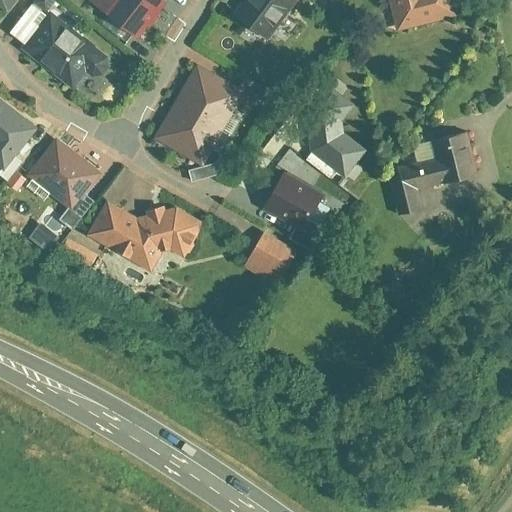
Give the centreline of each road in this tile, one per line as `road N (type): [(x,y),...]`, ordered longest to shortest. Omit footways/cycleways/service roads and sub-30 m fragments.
road 1 (primary): [(0,365),(77,404),(239,511)]
road 2 (residential): [(207,0),(115,141)]
road 3 (residential): [(0,47),(70,114),(115,141)]
